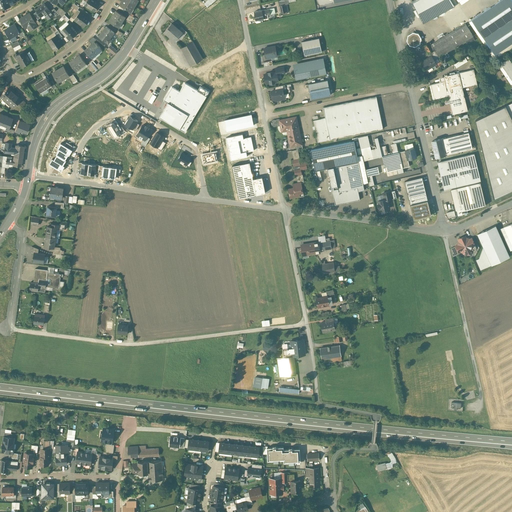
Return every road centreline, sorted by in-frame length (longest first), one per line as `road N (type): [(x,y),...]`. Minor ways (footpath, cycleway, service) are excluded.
road 1 (trunk): [(0,392),(511,447)]
road 2 (trunk): [(511,441),(0,387)]
road 3 (track): [(306,324),(137,343),(7,327)]
road 4 (residential): [(443,230),(389,0)]
road 5 (residential): [(72,182),(83,140),(127,107),(193,146),(204,199)]
road 6 (tertiary): [(28,177),(51,109),(119,59),(156,0)]
road 7 (residential): [(283,210),(239,0)]
road 8 (residential): [(283,210),(317,395)]
road 9 (residential): [(0,42),(20,79),(76,46),(112,0)]
road 10 (residential): [(443,230),(283,210)]
road 11 (residential): [(204,199),(72,182)]
